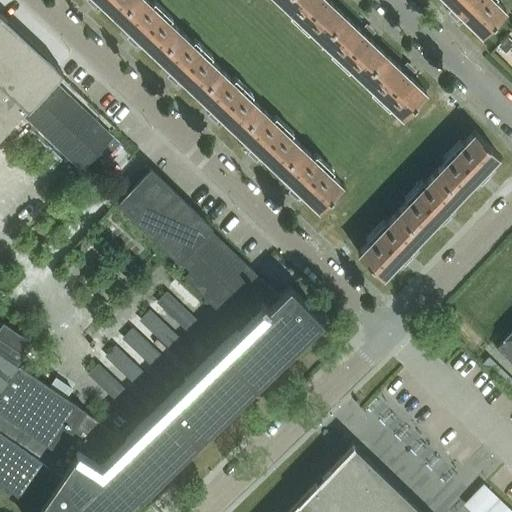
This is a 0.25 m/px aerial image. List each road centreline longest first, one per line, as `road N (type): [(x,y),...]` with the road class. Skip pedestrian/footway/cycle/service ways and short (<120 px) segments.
road 1 (residential): [(389,334),(34,0)]
road 2 (residential): [(204,511),(389,334)]
road 3 (residential): [(389,334),(511,208)]
road 4 (tertiary): [(511,118),(388,0)]
